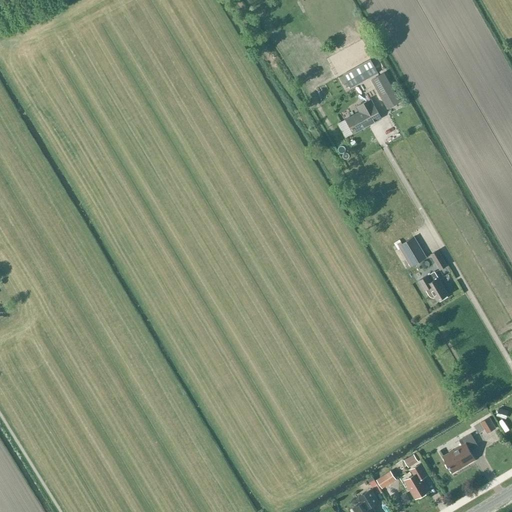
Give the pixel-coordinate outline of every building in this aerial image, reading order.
[(345,72),(353,86),(381,70),(373,56),(345,72)] [(383,73),(371,80),(386,108),(399,102),(383,73)] [(353,133),(380,118),(370,99),(356,107),(359,111),(345,118),(345,119),(353,133)] [(345,119),(337,124),(345,137),(353,133),(345,119)] [(426,257),(414,237),(398,246),(411,267),(426,257)] [(440,270),(447,265),(438,250),(431,254),(440,270)] [(430,287),(438,300),(448,294),(440,281),(435,271),(419,280),(425,290),(430,287)] [(496,428),(489,417),(481,422),(474,427),(478,433),(485,429),(487,433),(496,428)] [(443,456),(452,472),(475,459),(470,451),(478,446),(471,434),(459,440),(462,445),(443,456)] [(419,461),(414,453),(404,459),(409,468),(419,461)] [(405,480),(416,497),(428,490),(421,478),(426,475),(420,464),(412,469),(415,474),(405,480)] [(397,480),(391,471),(376,480),(382,489),(397,480)] [(372,487),(377,485),(372,477),(367,479),(372,487)] [(355,511),(374,511),(371,506),(378,502),(371,490),(359,497),(362,502),(353,508),(355,511)]
